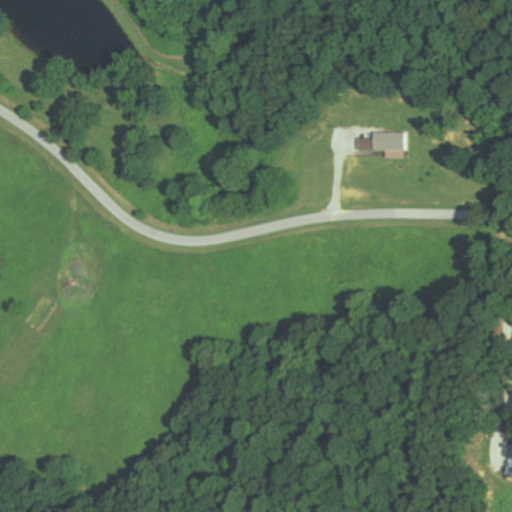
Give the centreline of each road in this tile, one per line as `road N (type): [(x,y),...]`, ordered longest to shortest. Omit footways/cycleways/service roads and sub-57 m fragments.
road 1 (residential): [(511,217),(379,215),(227,236),(170,234),(123,210),(0,107)]
road 2 (residential): [(272,452),(511,362)]
road 3 (residential): [(272,452),(255,230)]
